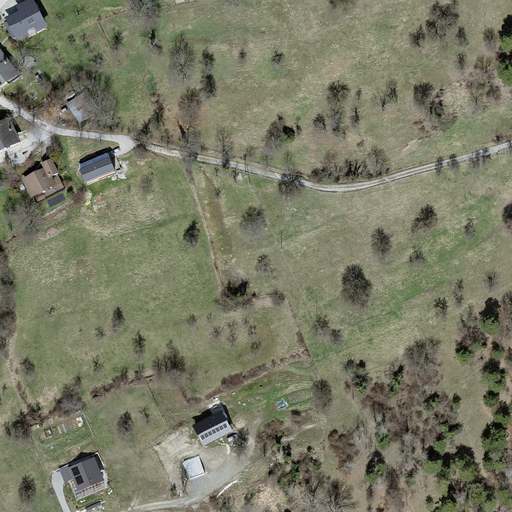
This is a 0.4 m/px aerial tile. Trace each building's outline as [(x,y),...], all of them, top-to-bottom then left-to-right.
[(30,0),(3,14),(15,39),(45,24),(32,0),(30,0)] [(0,86),(18,73),(0,48),(0,86)] [(77,95),(67,103),(81,122),(91,114),(77,95)] [(0,126),(0,155),(14,149),(2,125),(0,126)] [(106,161),(74,174),(83,195),(115,182),(106,161)] [(21,183),(32,207),(56,195),(45,171),(21,183)] [(204,446),(234,431),(223,409),(193,424),(204,446)] [(65,481),(74,478),(78,490),(105,481),(97,456),(61,469),(65,481)]
